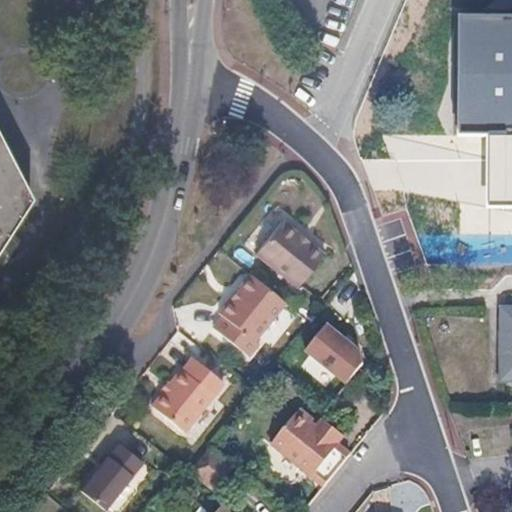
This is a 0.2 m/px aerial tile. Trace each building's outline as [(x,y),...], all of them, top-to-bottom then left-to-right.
[(511,18),(462,18),(463,130),(489,131),(489,202),(511,202),(511,18)] [(0,246),(30,205),(0,146),(0,246)] [(295,231),(279,218),(254,248),(295,282),(320,251),(305,238),(302,241),(293,233),(295,231)] [(295,231),(293,233),(302,241),(305,238),(295,231)] [(232,295),(229,292),(217,307),(222,311),(212,324),(247,352),(258,340),(253,336),(283,298),(247,269),(235,285),(238,287),(232,295)] [(238,287),(235,285),(229,292),(232,295),(238,287)] [(511,307),(500,307),(498,380),(511,380),(511,307)] [(304,350),(346,384),(370,355),(328,321),(304,350)] [(169,380),(163,388),(152,401),(184,426),(223,379),(192,354),(169,380)] [(169,380),(165,377),(159,385),(163,388),(169,380)] [(294,409),(268,441),(321,484),(348,451),(333,439),(338,431),(324,420),(318,428),(294,409)] [(113,511),(151,466),(127,446),(89,493),(112,511),(113,511)] [(228,460),(210,446),(191,471),(208,485),(228,460)] [(233,465),(228,460),(208,485),(214,489),(233,465)]
